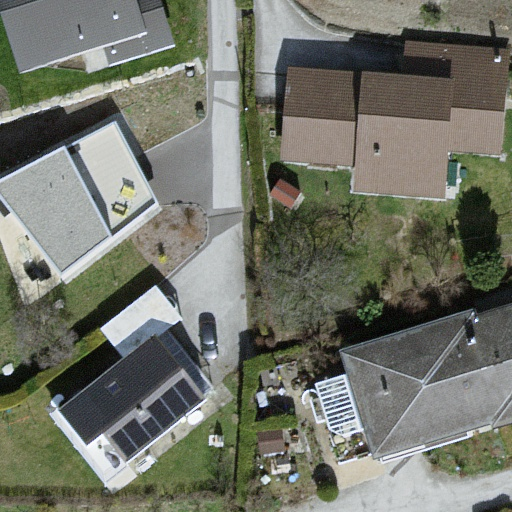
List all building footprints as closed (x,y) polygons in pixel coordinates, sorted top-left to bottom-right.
[(0,0),(0,13),(17,67),(104,40),(111,61),(177,40),(164,0),(0,0)] [(395,79),(282,75),(273,163),(349,177),(350,199),(444,203),(446,167),(498,166),(501,72),(484,68),(480,48),(401,43),(395,79)] [(115,117),(0,173),(0,198),(61,271),(155,205),(115,117)] [(473,314),(335,358),(375,473),(511,429),(511,310),(475,320),(473,314)] [(147,347),(52,417),(84,456),(101,443),(122,470),(202,405),(147,347)]
